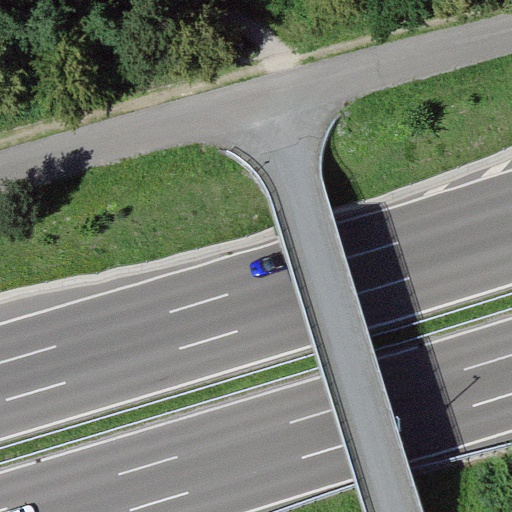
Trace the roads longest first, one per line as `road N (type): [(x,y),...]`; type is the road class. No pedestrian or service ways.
road 1 (motorway): [(511,228),(0,383)]
road 2 (unknown): [(503,0),(0,146)]
road 3 (motorway): [(73,511),(511,385)]
road 4 (residential): [(394,511),(283,140)]
road 5 (track): [(0,46),(186,21),(243,24),(270,43),(291,92)]
road 6 (unclassified): [(0,176),(272,98)]
road 7 (unclassified): [(272,98),(511,32)]
